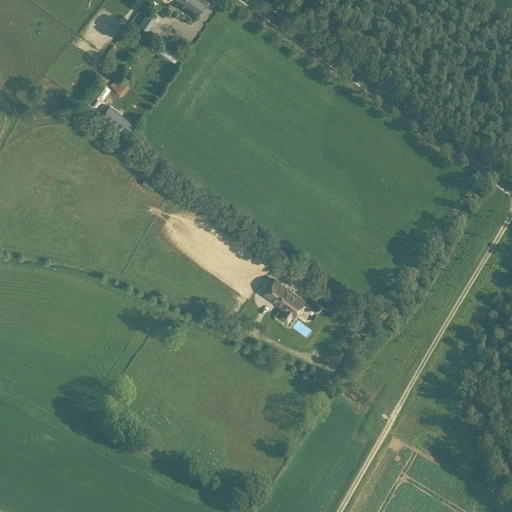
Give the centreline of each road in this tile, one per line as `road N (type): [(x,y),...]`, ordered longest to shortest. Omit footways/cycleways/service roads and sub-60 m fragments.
road 1 (track): [(336,511),(511,218)]
road 2 (tertiary): [(483,170),(248,0)]
road 3 (unclassified): [(373,321),(483,170)]
